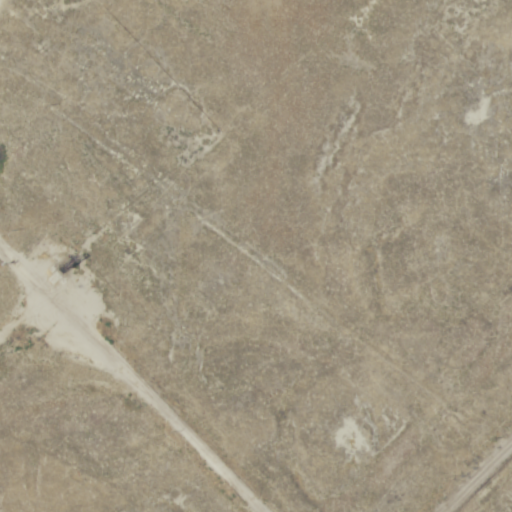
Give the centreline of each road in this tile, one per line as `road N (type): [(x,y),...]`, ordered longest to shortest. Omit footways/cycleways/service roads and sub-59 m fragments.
road 1 (track): [(0,250),(256,511)]
road 2 (track): [(426,511),(511,427)]
